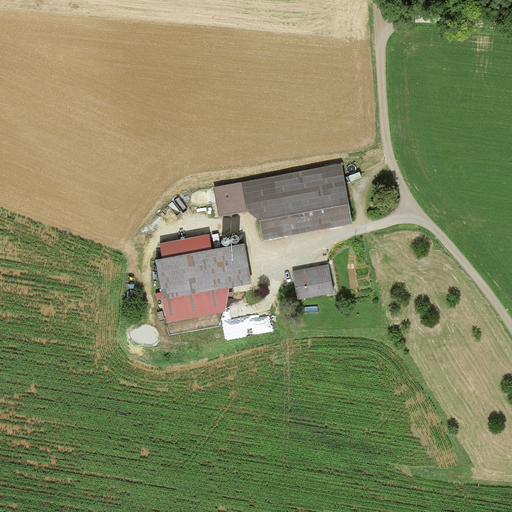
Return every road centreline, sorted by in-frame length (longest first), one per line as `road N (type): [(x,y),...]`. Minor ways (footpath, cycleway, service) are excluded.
road 1 (track): [(511,329),(400,185),(386,146),(379,23)]
road 2 (track): [(268,256),(415,212)]
road 3 (track): [(511,28),(379,23)]
